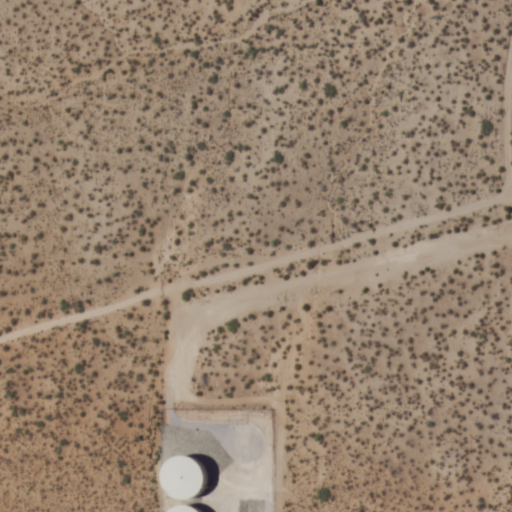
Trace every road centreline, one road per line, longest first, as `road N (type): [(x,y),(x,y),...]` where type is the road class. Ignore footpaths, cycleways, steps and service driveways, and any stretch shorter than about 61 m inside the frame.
road 1 (track): [(511,203),(0,339)]
road 2 (track): [(511,206),(503,105),(511,61)]
